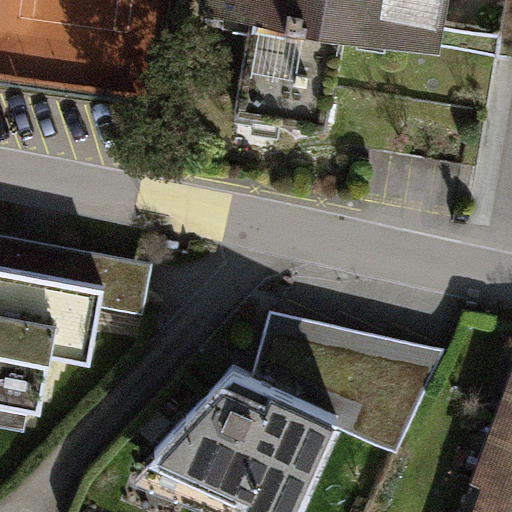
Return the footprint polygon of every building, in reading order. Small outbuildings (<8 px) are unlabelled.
[(193,0),(192,11),(245,19),(230,113),(314,127),(329,34),(432,50),(440,0),(193,0)] [(0,393),(29,398),(35,360),(78,367),(88,308),(142,316),(149,269),(0,245),(0,393)] [(290,511),(339,419),(209,359),(107,481),(180,511),(290,511)] [(511,380),(496,423),(511,428),(511,380)] [(511,428),(496,423),(476,477),(495,483),(511,489),(511,428)] [(511,511),(511,489),(495,483),(484,511),(511,511)]
